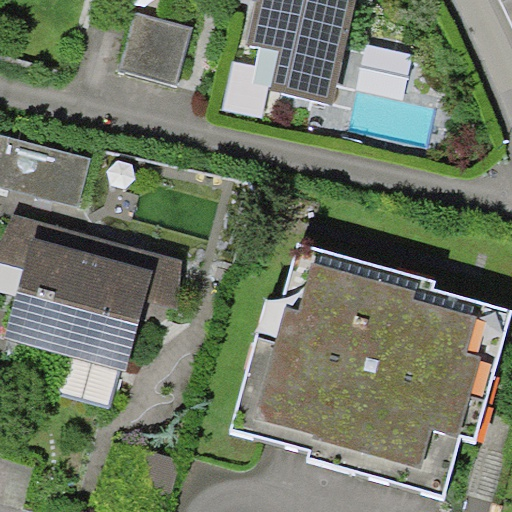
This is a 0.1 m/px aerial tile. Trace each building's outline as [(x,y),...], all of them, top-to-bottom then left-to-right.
[(255,0),(243,51),(280,60),(272,99),(320,109),(333,101),(340,72),(329,69),(344,0),(255,0)] [(111,76),(168,92),(184,34),(127,19),(111,76)] [(0,192),(68,211),(79,168),(0,146),(0,192)] [(0,335),(0,341),(117,374),(135,309),(161,316),(168,311),(174,270),(121,256),(115,278),(48,259),(54,238),(5,224),(0,237),(0,297),(10,301),(0,335)] [(484,385),(502,320),(379,286),(381,279),(290,254),(258,369),(242,365),(221,438),(345,473),(343,482),(434,507),(469,381),(484,385)]
